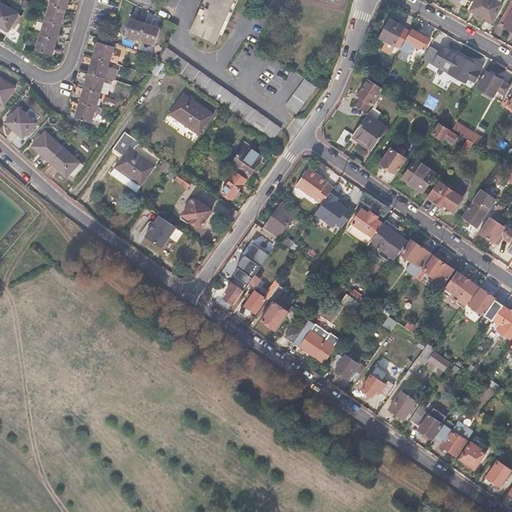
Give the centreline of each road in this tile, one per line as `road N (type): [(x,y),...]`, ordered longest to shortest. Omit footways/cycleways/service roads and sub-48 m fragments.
road 1 (track): [(451,511),(89,270),(52,221),(0,175)]
road 2 (residential): [(187,298),(493,511)]
road 3 (residential): [(511,281),(303,136)]
road 4 (residential): [(303,136),(187,298)]
road 5 (residential): [(59,203),(187,298)]
road 6 (residential): [(365,0),(338,82),(303,136)]
road 7 (residential): [(0,51),(41,77),(63,72),(94,0)]
road 8 (residential): [(405,0),(511,58)]
